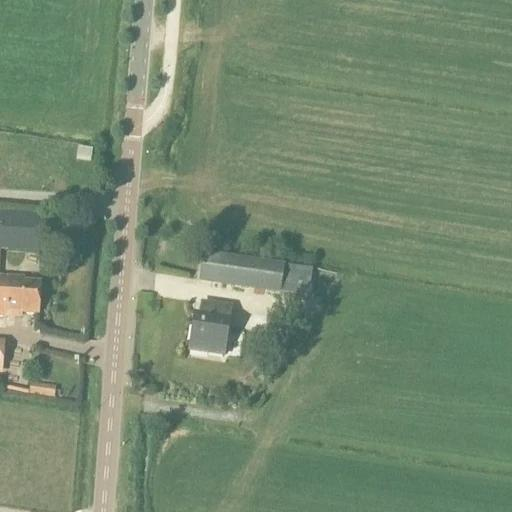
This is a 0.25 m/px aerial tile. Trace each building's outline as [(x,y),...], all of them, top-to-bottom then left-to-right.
[(0,215),(0,251),(37,254),(39,218),(0,215)] [(205,258),(201,285),(308,301),(312,273),(205,258)] [(0,319),(7,320),(7,316),(39,318),(41,286),(9,284),(9,280),(0,279),(0,319)] [(196,318),(190,354),(224,359),(231,310),(203,305),(201,319),(196,318)] [(54,389),(30,385),(29,395),(53,399),(54,389)]
